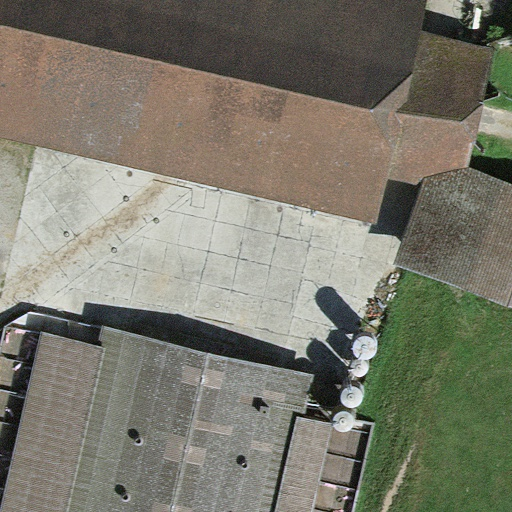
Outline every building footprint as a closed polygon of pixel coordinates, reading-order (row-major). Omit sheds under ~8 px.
[(0,0),(0,125),(373,212),(425,0),(0,0)] [(511,174),(471,160),(424,169),(394,252),(511,293),(511,174)] [(99,338),(43,325),(0,510),(0,511),(313,511),(336,414),(304,406),(314,366),(104,317),(99,338)] [(355,323),(353,327),(352,331),(352,335),(354,339),(357,342),(361,344),(365,345),(369,344),(373,342),(376,339),(377,335),(378,331),(377,327),(375,323),(371,320),(367,319),(363,319),(358,320),(355,323)] [(362,349),(360,348),(356,348),(354,349),(351,351),(350,354),(350,357),(350,360),(352,363),(354,365),(356,366),(359,366),(362,365),(365,364),(366,361),(367,359),(368,356),(367,353),(365,350),(362,349)] [(356,371),(353,370),(349,370),(346,371),(343,373),(341,376),(340,380),(341,383),(342,387),(345,389),(348,391),(352,392),(355,391),(359,389),(361,386),(362,383),(362,379),(361,376),(359,373),(356,371)] [(344,391),(340,392),(337,393),(334,396),(333,400),(332,403),(333,407),(335,410),(338,412),(341,413),(345,413),(348,412),(351,410),(353,407),(354,404),(354,400),(353,397),(351,394),(347,392),(344,391)]
